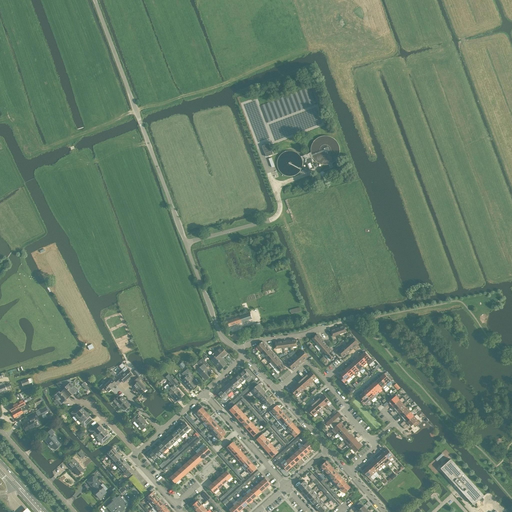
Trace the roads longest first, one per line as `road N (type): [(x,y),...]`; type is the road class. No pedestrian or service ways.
road 1 (tertiary): [(237,349),(223,340),(94,0)]
road 2 (residential): [(286,485),(203,392)]
